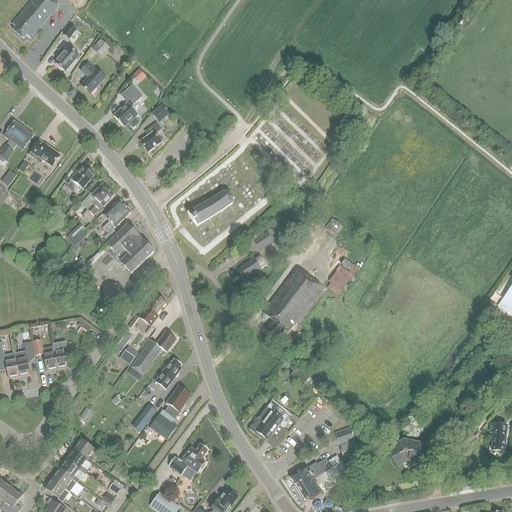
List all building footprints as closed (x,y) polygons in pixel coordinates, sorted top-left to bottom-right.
[(32,0),(12,24),(15,27),(13,31),(23,39),(26,36),(30,39),(58,6),(53,1),(51,4),(46,0),(32,0)] [(76,30),(70,26),(63,35),(69,40),(76,30)] [(110,50),(101,41),(92,50),(101,59),(110,50)] [(65,72),(79,56),(65,43),(57,51),(62,55),(55,63),(65,72)] [(90,95),(106,78),(89,62),(80,72),(87,78),(80,86),(90,95)] [(139,71),(133,76),(137,81),(143,75),(139,71)] [(120,94),(128,103),(113,116),(124,129),(138,116),(131,107),(142,98),(131,85),(120,94)] [(159,124),(169,116),(162,107),(152,115),(159,124)] [(361,125),(365,119),(358,115),(354,120),(361,125)] [(24,150),(34,136),(14,122),(5,136),(10,140),(5,146),(0,153),(0,157),(7,162),(14,152),(13,151),(17,145),(24,150)] [(139,142),(140,143),(148,154),(162,144),(155,135),(162,131),(156,124),(145,133),(147,136),(139,142)] [(39,141),(28,156),(40,164),(43,162),(52,169),(61,157),(39,141)] [(23,162),(17,171),(22,175),(28,166),(23,162)] [(70,181),(71,182),(69,185),(67,184),(61,191),(69,197),(77,186),(82,191),(93,178),(93,177),(83,169),(80,173),(78,171),(70,181)] [(9,186),(17,176),(10,170),(2,180),(9,186)] [(102,184),(91,196),(90,195),(80,206),(93,217),(102,208),(103,209),(115,196),(102,184)] [(196,228),(211,220),(231,206),(232,199),(229,194),(223,193),(215,199),(201,207),(187,214),(196,228)] [(102,229),(108,235),(104,239),(107,243),(117,235),(113,230),(114,229),(115,230),(132,214),(120,201),(103,217),(109,223),(102,229)] [(332,220),(325,229),(336,237),(343,228),(332,220)] [(69,235),(74,240),(85,230),(80,225),(69,235)] [(153,254),(127,226),(106,246),(117,257),(115,259),(131,275),(153,254)] [(273,242),(267,233),(253,242),(259,251),(273,242)] [(248,280),(261,271),(260,270),(267,266),(260,255),(240,268),(241,270),(238,272),(243,280),(247,278),(248,280)] [(341,296),(359,266),(344,258),(326,287),(341,296)] [(81,261),(68,273),(72,277),(85,265),(81,261)] [(85,267),(79,273),(82,276),(88,270),(85,267)] [(297,326),(324,290),(296,269),(261,314),(272,322),(265,332),(278,341),(285,332),(288,334),(295,324),(297,326)] [(504,302),(498,309),(511,318),(511,288),(503,301),(504,302)] [(155,296),(138,319),(151,328),(158,319),(155,317),(165,303),(155,296)] [(89,334),(92,329),(82,322),(78,326),(89,334)] [(166,354),(176,341),(165,333),(156,346),(150,341),(130,369),(143,377),(162,351),(166,354)] [(131,339),(126,335),(118,346),(123,350),(131,339)] [(33,342),(35,355),(42,354),(40,341),(33,342)] [(8,380),(19,378),(16,361),(6,363),(2,343),(0,343),(0,371),(6,371),(8,380)] [(30,376),(28,364),(34,359),(31,343),(24,345),(27,359),(16,361),(19,378),(30,376)] [(54,353),(57,370),(68,368),(65,352),(67,351),(65,343),(52,345),(53,348),(54,353)] [(119,360),(129,368),(139,354),(129,347),(119,360)] [(46,373),(57,370),(54,353),(53,348),(44,349),(45,355),(43,355),(46,373)] [(155,383),(166,391),(182,370),(180,369),(181,366),(174,361),(171,364),(170,362),(155,383)] [(293,375),(303,384),(310,375),(300,366),(293,375)] [(149,430),(158,436),(167,442),(177,428),(172,424),(160,416),(163,412),(175,421),(185,407),(183,406),(190,396),(179,388),(166,404),(166,405),(165,406),(168,408),(165,413),(163,411),(149,430)] [(117,397),(112,401),(116,406),(121,402),(117,397)] [(266,408),(249,431),(266,444),(279,427),(283,430),(293,417),(272,401),(266,408)] [(141,433),(157,413),(149,406),(137,422),(142,426),(138,431),(141,433)] [(491,426),(490,434),(493,434),(491,452),(505,453),(507,427),(491,426)] [(334,434),(338,446),(353,441),(349,429),(334,434)] [(361,440),(339,448),(343,460),(365,452),(361,440)] [(81,441),(74,451),(91,464),(93,461),(89,459),(95,451),(81,441)] [(420,466),(424,445),(403,441),(386,452),(397,470),(407,463),(420,466)] [(195,452),(191,449),(181,462),(176,458),(168,468),(181,477),(188,468),(198,475),(206,464),(202,461),(207,451),(206,451),(206,448),(203,447),(201,447),(200,446),(195,452)] [(74,451),(67,461),(84,474),(86,471),(82,468),(86,463),(90,466),(91,464),(74,451)] [(314,499),(315,500),(351,477),(338,456),(328,462),(331,468),(330,469),(329,467),(329,466),(325,460),(317,466),(316,464),(307,470),(306,468),(290,479),(295,487),(296,486),(304,498),(306,497),(308,500),(310,501),(314,499)] [(67,461),(59,471),(77,484),(79,480),(75,478),(79,472),(83,475),(84,474),(67,461)] [(59,471),(52,480),(70,493),(71,492),(81,499),(84,494),(81,493),(84,489),(77,484),(59,471)] [(69,495),(70,493),(52,480),(45,490),(58,500),(58,501),(62,504),(65,500),(69,495)] [(3,503),(13,490),(3,482),(0,486),(0,508),(3,504),(4,504),(3,503)] [(112,485),(109,490),(117,496),(120,491),(112,485)] [(210,510),(212,511),(228,511),(239,498),(226,489),(215,504),(210,510)] [(15,508),(18,503),(23,497),(13,490),(3,503),(4,504),(3,504),(9,509),(6,511),(17,511),(18,511),(15,508)] [(114,500),(106,494),(102,500),(110,506),(114,500)] [(156,511),(178,511),(180,509),(160,494),(150,508),(156,511)] [(42,510),(44,511),(67,511),(68,511),(52,500),(52,501),(50,499),(46,504),(48,506),(44,511),(42,510)] [(105,505),(99,500),(95,505),(102,510),(105,505)]
